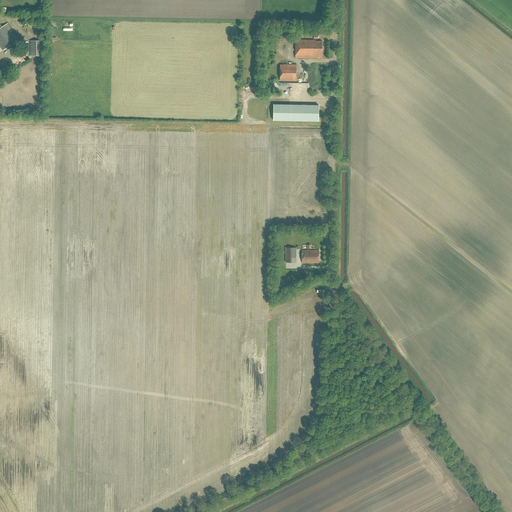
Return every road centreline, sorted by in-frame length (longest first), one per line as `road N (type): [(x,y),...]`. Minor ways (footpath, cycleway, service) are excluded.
road 1 (unclassified): [(331,285),(337,0)]
road 2 (unclassified): [(295,459),(325,410),(331,285)]
road 3 (unclassified): [(413,399),(331,285)]
road 4 (unclassified): [(494,511),(413,399)]
road 5 (unclassified): [(295,459),(413,399)]
